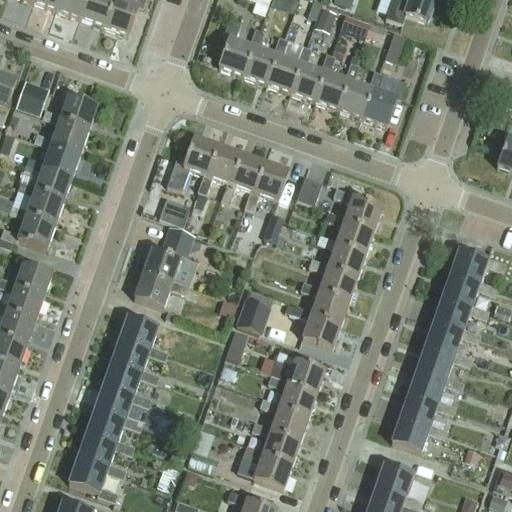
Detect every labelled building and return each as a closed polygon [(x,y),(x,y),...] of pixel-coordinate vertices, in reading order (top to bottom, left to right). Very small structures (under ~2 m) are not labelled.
[(8,0),(32,9),(35,0),(8,0)] [(35,0),(32,9),(56,17),(61,0),(35,0)] [(61,0),(56,17),(80,26),(88,0),(61,0)] [(88,0),(80,26),(103,34),(114,5),(118,7),(120,0),(110,0),(110,4),(99,0),(88,0)] [(137,0),(133,12),(118,7),(114,5),(103,34),(128,43),(138,14),(142,15),(147,0),(137,0)] [(237,0),(237,2),(255,8),(252,18),(264,22),(271,0),(237,0)] [(427,29),(437,1),(433,0),(394,0),(385,26),(400,31),(404,21),(427,29)] [(316,26),(322,9),(313,6),(307,23),(316,26)] [(364,44),(369,31),(369,30),(344,22),(339,38),(363,46),(364,44)] [(253,54),(257,56),(263,39),(255,36),(249,53),(233,47),(239,31),(227,26),(221,43),(228,46),(218,75),(242,83),(253,54)] [(384,36),(369,31),(364,44),(380,49),(384,36)] [(383,64),(398,69),(408,41),(393,36),(383,64)] [(242,83),(266,92),(277,63),(281,65),(287,48),(278,44),(272,61),(257,56),(253,54),(242,83)] [(266,92),(290,100),(300,71),(305,73),(311,56),(302,53),(296,70),(281,65),(277,63),(266,92)] [(290,100),(314,109),(324,80),(329,81),(335,64),(326,61),(320,78),(305,73),(300,71),(290,100)] [(314,109),(338,117),(348,88),(353,90),(359,73),(350,70),(344,87),(329,81),(324,80),(314,109)] [(348,88),(338,117),(361,126),(372,97),(376,98),(382,81),(374,78),(368,95),(353,90),(348,88)] [(15,87),(0,81),(0,133),(1,133),(7,117),(5,116),(15,87)] [(392,104),(376,98),(372,97),(361,126),(386,134),(396,106),(400,107),(406,90),(398,87),(392,104)] [(48,96),(24,88),(15,116),(38,123),(48,96)] [(58,128),(87,138),(96,114),(67,104),(60,122),(45,117),(41,126),(57,131),(58,128)] [(79,162),(87,138),(58,128),(57,131),(52,146),(36,141),(33,150),(49,155),(50,152),(79,162)] [(11,155),(15,143),(6,140),(2,151),(11,155)] [(188,177),(203,182),(206,184),(217,153),(193,145),(183,174),(180,173),(173,191),(182,194),(188,177)] [(511,146),(507,145),(496,174),(511,179),(511,146)] [(71,186),(79,162),(50,152),(49,155),(43,170),(28,165),(25,173),(40,179),(41,175),(71,186)] [(230,192),(240,162),(217,153),(206,184),(203,182),(197,199),(206,202),(211,186),(226,191),(230,192)] [(264,170),(240,162),(230,192),(226,191),(220,207),(229,210),(235,194),(249,199),(253,200),(264,170)] [(288,178),(264,170),(253,200),(249,199),(244,216),(252,219),(258,202),(277,209),(288,178)] [(33,199),(63,210),(71,186),(41,175),(40,179),(35,194),(19,188),(16,197),(32,203),(33,199)] [(349,210),(344,225),(343,228),(373,239),(382,215),(352,205),(353,202),(336,196),(332,204),(349,210)] [(54,233),(63,210),(33,199),(32,203),(27,218),(11,212),(8,221),(24,226),(25,223),(54,233)] [(201,215),(205,203),(198,201),(194,212),(201,215)] [(189,214),(166,206),(159,224),(183,233),(189,214)] [(335,252),(365,263),(373,239),(343,228),(344,225),(327,219),(324,228),(341,234),(336,248),(335,252)] [(283,226),(270,222),(263,245),(275,249),(283,226)] [(46,258),(54,233),(25,223),(24,226),(18,241),(3,236),(0,243),(0,244),(16,250),(17,248),(46,258)] [(168,234),(164,245),(190,254),(194,243),(168,234)] [(326,275),(357,286),(365,263),(335,252),(336,248),(319,243),(316,251),(333,257),(328,272),(326,275)] [(190,254),(164,245),(160,256),(186,265),(190,254)] [(150,257),(142,281),(171,292),(172,288),(188,294),(196,270),(180,264),(179,267),(150,257)] [(458,258),(449,282),(479,292),(480,289),(485,274),(502,280),(505,271),(487,265),(486,268),(458,258)] [(318,299),(349,309),(357,286),(326,275),(328,272),(311,266),(308,275),(325,280),(319,295),(318,299)] [(13,296),(43,306),(51,282),(22,271),(15,290),(0,285),(0,294),(12,299),(13,296)] [(171,292),(142,281),(133,306),(162,316),(169,297),(185,302),(188,294),(172,288),(171,292)] [(479,292),(449,282),(441,306),(470,316),(471,313),(477,298),(494,304),(497,295),(480,289),(479,292)] [(340,333),(349,309),(318,299),(319,295),(303,289),(300,298),(316,304),(311,319),(310,322),(340,333)] [(34,330),(43,306),(13,296),(12,299),(7,314),(0,311),(0,321),(4,323),(5,320),(34,330)] [(270,314),(244,306),(235,333),(261,342),(270,314)] [(470,316),(441,306),(433,330),(462,340),(463,337),(468,322),(485,328),(488,319),(471,313),(470,316)] [(508,326),(511,317),(497,312),(493,321),(508,326)] [(310,322),(311,319),(295,313),(292,322),(308,327),(302,346),(332,357),(340,333),(310,322)] [(0,344),(26,354),(34,330),(5,320),(4,323),(0,333),(0,344)] [(149,359),(147,363),(164,369),(167,360),(150,354),(157,335),(127,324),(118,348),(149,359)] [(462,340),(433,330),(424,354),(453,364),(455,360),(460,345),(477,351),(480,343),(463,337),(462,340)] [(224,362),(237,367),(248,339),(235,334),(224,362)] [(0,344),(0,372),(17,379),(26,354),(0,344)] [(149,359),(118,348),(110,372),(140,383),(139,386),(156,392),(159,383),(142,377),(147,363),(149,359)] [(281,353),(270,383),(287,388),(286,392),(316,402),(324,378),(319,377),(320,367),(281,353)] [(424,354),(416,378),(445,388),(446,384),(452,369),(469,375),(472,366),(455,360),(453,364),(424,354)] [(0,398),(9,402),(17,379),(0,372),(0,398)] [(110,372),(102,396),(132,406),(131,410),(148,415),(151,407),(134,401),(139,386),(140,383),(110,372)] [(445,388),(416,378),(407,402),(437,412),(438,408),(443,393),(460,399),(463,390),(446,384),(445,388)] [(278,415),(308,426),(316,402),(286,392),(287,388),(270,383),(267,391),(284,397),(279,412),(278,415)] [(132,406),(102,396),(93,419),(124,430),(123,433),(139,439),(142,430),(126,424),(131,410),(132,406)] [(0,425),(0,426),(9,402),(0,398),(0,425)] [(437,412),(407,402),(399,426),(428,436),(430,432),(435,417),(452,423),(455,414),(438,408),(437,412)] [(278,415),(279,412),(262,406),(259,415),(276,421),(271,435),(269,439),(300,449),(308,426),(278,415)] [(124,430),(93,419),(85,443),(115,454),(114,457),(131,463),(134,454),(117,448),(123,433),(124,430)] [(447,438),(430,432),(428,436),(399,426),(391,450),(420,460),(427,441),(444,447),(447,438)] [(261,462),(292,473),(300,449),(269,439),(271,435),(254,429),(251,438),(268,444),(262,459),(261,462)] [(115,454),(85,443),(77,467),(107,477),(106,481),(123,486),(126,478),(109,472),(114,457),(115,454)] [(261,462),(262,459),(246,453),(243,462),(259,467),(253,486),(283,497),(292,473),(261,462)] [(463,468),(474,471),(478,459),(467,456),(463,468)] [(217,468),(191,459),(187,473),(212,482),(217,468)] [(107,477),(77,467),(68,490),(98,501),(97,504),(114,510),(117,501),(101,495),(106,481),(107,477)] [(404,507),(405,504),(410,488),(427,494),(430,486),(412,480),(411,482),(383,472),(375,496),(404,507)] [(375,496),(369,511),(421,511),(422,510),(405,504),(404,507),(375,496)] [(259,511),(247,507),(248,504),(230,498),(227,507),(241,511),(259,511)] [(461,511),(475,511),(478,505),(465,501),(461,511)]
